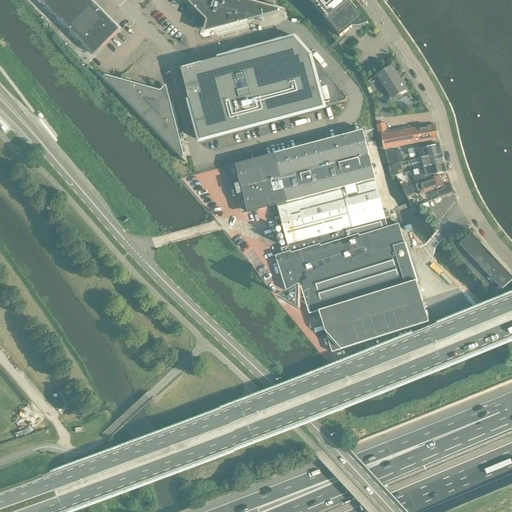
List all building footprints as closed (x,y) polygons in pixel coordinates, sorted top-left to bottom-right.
[(44,0),(41,3),(54,16),(70,0),(44,0)] [(70,0),(54,16),(67,29),(93,3),(90,0),(88,2),(86,0),(70,0)] [(187,1),(207,21),(204,33),(216,30),(256,19),(256,16),(262,17),(279,12),(278,12),(275,13),(276,10),(237,0),(186,0),(187,0),(187,1)] [(310,0),(341,37),(352,27),(357,27),(361,27),(365,25),(368,23),(349,0),(310,0)] [(93,3),(67,29),(80,42),(106,16),(103,13),(101,15),(93,6),(95,4),(93,3)] [(106,16),(80,42),(93,56),(120,29),(116,26),(114,28),(105,19),(107,17),(106,16)] [(189,99),(190,99),(191,104),(322,69),(296,40),(297,40),(297,38),(223,58),(223,59),(218,60),(218,59),(181,69),(189,99)] [(378,75),(394,101),(409,91),(392,66),(378,75)] [(202,140),(330,106),(347,101),(347,99),(348,98),(322,69),(191,104),(191,105),(201,142),(202,141),(202,140)] [(99,73),(186,162),(186,161),(182,157),(184,155),(168,93),(166,86),(161,91),(106,75),(104,77),(100,74),(99,73)] [(385,123),(378,125),(378,127),(380,133),(380,136),(381,135),(413,129),(412,127),(387,132),(385,123)] [(439,139),(436,124),(413,129),(381,135),(386,149),(421,142),(422,143),(439,139)] [(281,249),(283,254),(387,227),(385,219),(390,217),(388,210),(383,212),(374,180),(375,179),(362,132),(248,162),(248,161),(235,165),(240,184),(235,185),(237,196),(243,194),(247,214),(277,206),(280,216),(275,218),(277,227),(283,225),(288,247),(281,249)] [(409,154),(417,152),(418,158),(442,152),(440,145),(421,149),(421,146),(408,150),(409,154)] [(393,165),(403,163),(400,151),(390,153),(391,162),(393,165)] [(424,168),(444,163),(442,152),(418,158),(411,160),(412,165),(423,162),(424,168)] [(428,178),(427,176),(447,171),(444,163),(424,168),(419,169),(421,175),(415,176),(417,182),(428,178)] [(391,177),(404,174),(401,164),(388,167),(391,177)] [(406,196),(408,196),(419,193),(420,195),(444,186),(440,175),(416,185),(413,185),(411,180),(402,183),(404,188),(403,189),(406,196)] [(429,194),(431,200),(432,200),(453,192),(451,185),(451,184),(441,188),(441,189),(429,194)] [(418,202),(409,203),(413,211),(420,209),(421,210),(429,206),(428,203),(420,206),(418,202)] [(309,314),(313,313),(319,311),(332,353),(429,323),(405,244),(398,224),(387,227),(283,254),(275,256),(286,291),(301,287),(309,314)] [(495,296),(511,280),(511,277),(471,234),(452,251),(495,296)]
